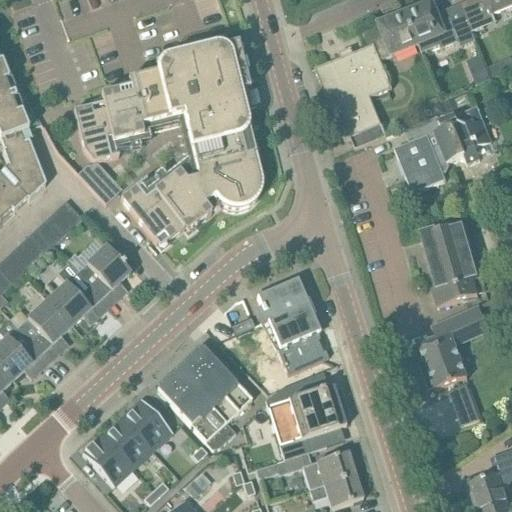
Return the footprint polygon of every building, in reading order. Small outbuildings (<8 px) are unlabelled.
[(511,0),(477,0),(460,7),(463,16),(471,36),(487,29),(484,23),(511,11),(511,0)] [(433,6),(404,17),(418,50),(419,49),(422,56),(439,49),(441,53),(459,45),(461,50),(462,50),(474,45),(471,36),(463,16),(460,7),(440,16),(437,9),(434,10),(433,6)] [(380,65),(418,50),(404,17),(379,28),(380,30),(364,37),(369,50),(373,48),(380,65)] [(188,63),(189,68),(176,71),(175,66),(175,64),(154,69),(158,84),(146,87),(145,82),(145,80),(127,84),(129,92),(100,100),(102,108),(73,115),(83,155),(93,167),(118,161),(118,159),(110,161),(107,149),(143,140),(140,131),(182,120),(198,183),(186,186),(179,177),(145,203),(137,192),(147,184),(145,183),(120,203),(156,249),(157,248),(155,244),(163,237),(167,243),(167,244),(168,245),(184,233),(181,229),(190,222),(194,229),(195,230),(211,218),(204,209),(213,202),(217,206),(219,209),(223,211),(224,212),(228,214),(232,215),(236,215),(240,215),(244,213),(248,212),(252,209),(253,207),(256,204),(257,202),(259,198),(260,194),(260,190),(259,185),(253,160),(251,160),(251,161),(245,162),(240,142),(246,141),(245,139),(240,141),(237,130),(243,129),(245,128),(241,111),(240,112),(237,98),(249,95),(245,78),(240,79),(237,67),(240,67),(242,66),(237,48),(203,57),(202,54),(191,57),(192,60),(187,61),(188,63)] [(371,101),(391,93),(380,65),(373,48),(369,50),(354,56),(351,51),(339,56),(341,61),(315,72),(344,144),(351,141),(382,128),(371,101)] [(500,65),(489,70),(494,81),(505,76),(500,65)] [(0,144),(0,145),(1,145),(28,134),(1,66),(0,66),(0,144)] [(485,71),(471,77),(476,89),(490,83),(485,71)] [(47,110),(38,115),(43,124),(52,119),(47,110)] [(480,163),(473,147),(487,141),(475,110),(455,119),(453,114),(408,132),(413,145),(395,153),(413,197),(446,183),(440,171),(459,163),(465,165),(467,169),(480,163)] [(382,128),(351,141),(356,153),(387,141),(382,128)] [(0,223),(11,214),(14,218),(17,215),(16,214),(28,203),(29,204),(45,189),(37,167),(33,169),(24,146),(2,155),(8,170),(0,176),(0,223)] [(86,170),(77,178),(106,209),(122,194),(98,168),(86,170)] [(79,226),(62,209),(0,266),(0,300),(1,299),(79,226)] [(465,226),(442,233),(423,239),(439,293),(432,295),(437,311),(456,306),(478,300),(473,284),(481,282),(465,226)] [(85,268),(75,278),(88,293),(107,313),(127,295),(119,286),(130,276),(124,269),(125,267),(123,265),(121,266),(106,250),(105,251),(105,250),(85,268)] [(75,278),(46,305),(71,331),(82,321),(89,329),(107,313),(88,293),(75,278)] [(261,311),(254,314),(260,328),(263,326),(275,355),(277,354),(288,381),(328,364),(317,337),(320,336),(319,335),(297,283),(257,301),(261,311)] [(0,300),(0,312),(0,313),(8,306),(1,299),(0,300)] [(27,323),(17,331),(49,366),(68,349),(60,341),(71,331),(46,305),(27,323)] [(435,393),(467,381),(454,345),(469,338),(470,341),(488,332),(478,310),(432,331),(437,343),(419,350),(428,374),(423,376),(429,392),(434,390),(435,393)] [(250,323),(232,331),(236,339),(254,331),(250,323)] [(7,341),(0,347),(0,372),(11,385),(12,385),(23,375),(31,383),(49,366),(17,331),(7,341)] [(203,352),(167,385),(157,394),(212,454),(220,452),(235,437),(227,428),(252,405),(203,352)] [(0,411),(9,403),(2,395),(12,385),(11,385),(0,372),(0,411)] [(346,430),(340,411),(333,391),(328,393),(323,377),(278,395),(265,406),(273,431),(283,464),(307,457),(326,451),(326,450),(324,450),(321,438),(346,430)] [(171,437),(140,403),(120,421),(152,455),(171,437)] [(152,455),(120,421),(101,439),(132,473),(152,455)] [(132,473),(101,439),(81,457),(112,491),(132,473)] [(192,460),(197,466),(207,457),(201,451),(192,460)] [(511,453),(490,462),(496,479),(471,488),(478,511),(511,511),(511,508),(508,510),(501,491),(510,488),(511,485),(511,453)] [(279,479),(303,472),(310,495),(356,481),(348,456),(311,468),(307,457),(283,464),(275,467),(276,468),(255,474),(258,484),(279,478),(279,479)] [(240,475),(231,478),(235,490),(242,488),(244,487),(240,475)] [(356,481),(310,495),(313,505),(326,500),(330,511),(335,511),(363,503),(356,481)] [(255,497),(251,485),(244,487),(242,488),(246,500),(255,497)] [(200,493),(194,486),(187,493),(193,500),(200,493)] [(162,487),(153,495),(159,502),(168,493),(162,487)] [(149,510),(159,502),(153,495),(144,504),(149,510)]
